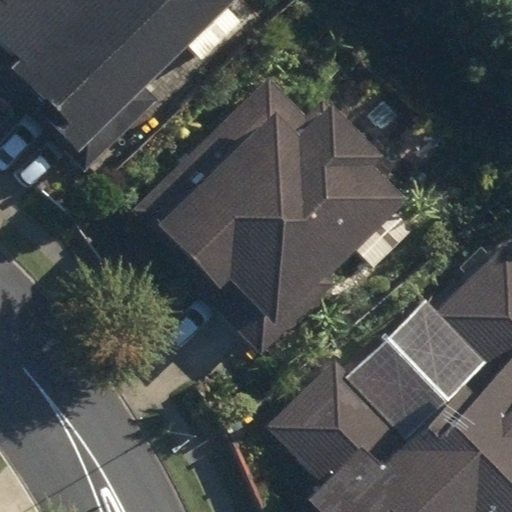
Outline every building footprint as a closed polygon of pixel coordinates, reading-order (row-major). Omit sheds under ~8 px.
[(0,0),(0,3),(40,43),(12,72),(43,102),(47,98),(110,159),(177,90),(162,76),(236,0),(0,0)] [(262,10),(252,0),(250,0),(209,37),(220,49),(262,10)] [(292,72),(164,197),(283,319),(293,309),(419,185),(389,155),(395,149),(341,95),(328,108),(292,72)] [(428,224),(411,206),(375,241),(392,259),(428,224)] [(511,511),(511,241),(446,307),(496,355),(420,434),(342,359),(275,427),(330,481),(319,493),(338,511),(511,511)]
